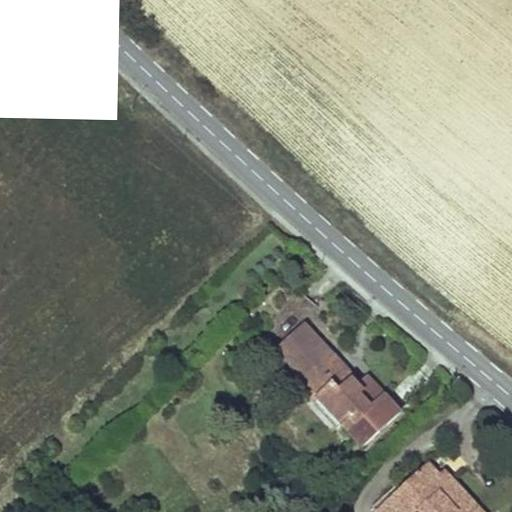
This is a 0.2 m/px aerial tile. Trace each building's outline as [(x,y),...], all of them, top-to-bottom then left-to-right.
[(307,370),(324,356),(314,343),(280,369),(303,398),(307,396),(320,386),(307,370)] [(354,394),(324,356),(307,370),(320,386),(307,396),(345,444),(357,460),(399,427),(374,395),(362,404),(354,411),(346,401),(354,394)] [(362,404),(354,394),(346,401),(354,411),(362,404)] [(345,444),(307,396),(303,398),(294,406),(332,454),(345,444)] [(442,485),(432,474),(389,511),(474,511),(456,491),(447,499),(438,488),(442,485)] [(442,485),(438,488),(447,499),(456,491),(446,481),(442,485)]
